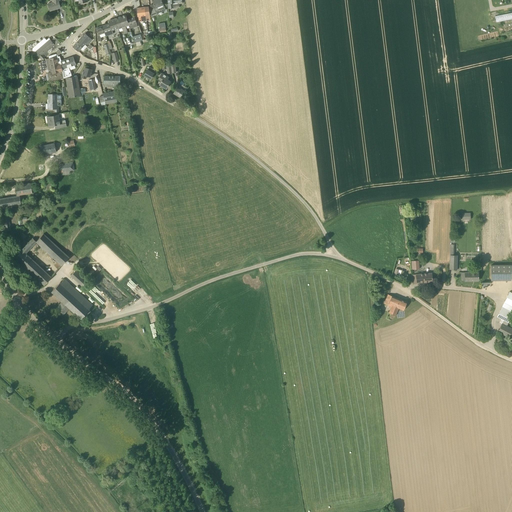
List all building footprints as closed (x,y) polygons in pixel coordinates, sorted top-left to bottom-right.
[(59,0),(52,0),(52,2),(48,4),(50,11),(61,7),(59,1),(60,1),(59,0)] [(166,10),(161,0),(154,0),(152,1),(155,8),(150,10),(151,17),(157,15),(157,14),(166,10)] [(178,3),(178,4),(182,3),(181,0),(168,0),(169,3),(169,4),(168,4),(169,9),(173,8),(173,3),(175,2),(175,3),(178,3)] [(511,13),(507,14),(496,16),(497,22),(508,20),(511,19),(511,13)] [(134,17),(131,18),(127,19),(127,21),(129,26),(129,25),(130,29),(134,27),(137,26),(136,23),(134,17)] [(118,29),(116,24),(114,19),(109,21),(110,23),(102,26),(105,33),(106,36),(113,34),(112,31),(118,29)] [(126,27),(129,26),(127,21),(124,22),(120,23),(122,28),(123,31),(127,30),(126,27)] [(100,35),(105,33),(102,26),(95,28),(98,35),(98,44),(101,44),(101,38),(100,35)] [(85,33),(73,47),(78,52),(91,38),(85,33)] [(133,37),(135,43),(143,40),(140,34),(133,37)] [(61,44),(55,37),(51,40),(50,39),(46,42),(44,39),(33,48),(36,51),(36,52),(36,53),(42,60),(57,48),(61,44)] [(57,55),(56,54),(49,56),(49,58),(46,59),(48,70),(51,69),(52,72),(48,73),(50,81),(64,78),(69,76),(72,76),(69,67),(64,69),(61,61),(60,56),(58,56),(58,54),(57,55)] [(73,57),(61,61),(64,69),(69,67),(76,64),(73,57)] [(148,69),(147,69),(144,75),(150,79),(154,73),(155,74),(156,73),(155,68),(152,69),(149,67),(148,69)] [(92,69),(85,68),(84,71),(83,71),(81,78),(86,79),(86,76),(90,77),(92,69)] [(166,89),(171,81),(168,80),(169,77),(162,73),(159,78),(162,80),(159,85),(166,89)] [(71,77),(66,79),(69,98),(81,96),(78,76),(71,77)] [(120,76),(119,76),(104,76),(104,86),(119,86),(119,84),(120,84),(120,76)] [(186,87),(180,83),(178,87),(174,93),(180,97),(184,91),(186,87)] [(117,102),(116,92),(115,91),(103,93),(103,96),(105,101),(105,105),(117,102)] [(51,110),(51,109),(55,109),(55,112),(58,112),(58,105),(61,105),(61,95),(57,95),(57,94),(49,94),(49,103),(47,103),(45,103),(45,110),(51,110)] [(59,125),(60,128),(67,127),(66,123),(65,120),(59,121),(58,115),(49,116),(51,126),(59,125)] [(56,152),(55,143),(40,147),(41,155),(56,152)] [(61,176),(70,175),(69,172),(75,171),(74,166),(77,165),(76,161),(58,164),(60,173),(61,173),(61,176)] [(32,193),(31,183),(24,184),(15,186),(17,197),(0,199),(0,207),(21,205),(20,195),(32,193)] [(8,216),(3,217),(5,223),(2,224),(2,227),(0,227),(0,232),(0,233),(11,230),(10,225),(8,216)] [(36,241),(36,242),(58,261),(54,265),(59,269),(69,257),(43,234),(36,241)] [(36,242),(36,241),(33,238),(27,244),(15,258),(41,281),(44,285),(51,277),(25,253),(36,242)] [(411,261),(412,270),(419,269),(419,260),(411,261)] [(511,280),(511,265),(491,265),(491,280),(511,280)] [(77,270),(71,276),(82,286),(87,280),(77,270)] [(462,281),(478,280),(478,272),(462,272),(462,281)] [(413,283),(432,281),(432,273),(414,275),(415,277),(413,278),(413,283)] [(75,313),(81,319),(90,309),(90,308),(93,305),(64,279),(61,282),(52,291),(75,313)] [(403,310),(407,302),(391,296),(388,305),(387,306),(391,308),(389,313),(395,316),(399,308),(403,310)] [(511,310),(502,306),(497,317),(501,319),(508,322),(511,314),(511,310)] [(508,322),(501,319),(499,322),(502,324),(498,332),(511,339),(511,337),(511,328),(506,326),(508,322)]
